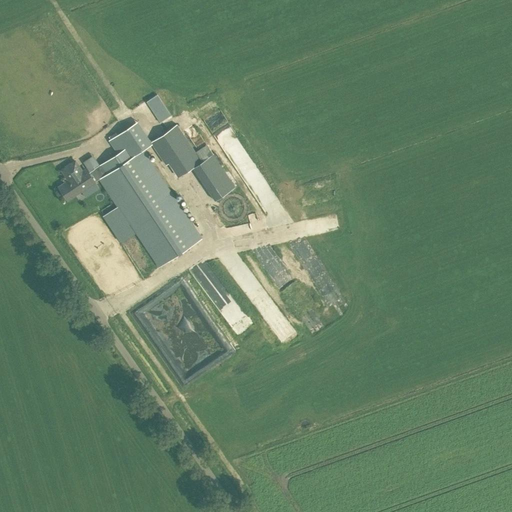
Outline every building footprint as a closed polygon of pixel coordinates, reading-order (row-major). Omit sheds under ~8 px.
[(161,119),(172,113),(160,91),(148,98),(161,119)] [(206,118),(210,126),(227,117),(222,109),(206,118)] [(62,170),(68,180),(58,187),(67,200),(89,186),(89,185),(100,178),(159,266),(201,238),(145,155),(147,154),(144,150),(152,144),(137,122),(109,140),(117,153),(83,176),(80,173),(82,172),(75,161),(70,164),(70,163),(64,167),(65,168),(62,170)] [(177,123),(150,141),(165,165),(169,163),(178,177),(192,167),(215,200),(236,186),(213,153),(201,160),(177,123)] [(84,157),(91,167),(100,161),(94,151),(84,157)] [(254,158),(239,167),(251,187),(257,184),(257,183),(265,178),(254,158)] [(179,285),(141,307),(147,319),(161,311),(157,305),(183,291),(179,285)] [(222,301),(224,306),(234,301),(232,296),(222,301)] [(183,337),(188,345),(170,346),(171,358),(186,380),(187,384),(190,384),(211,370),(211,364),(227,353),(223,354),(228,350),(210,322),(205,325),(206,331),(200,335),(183,337)]
